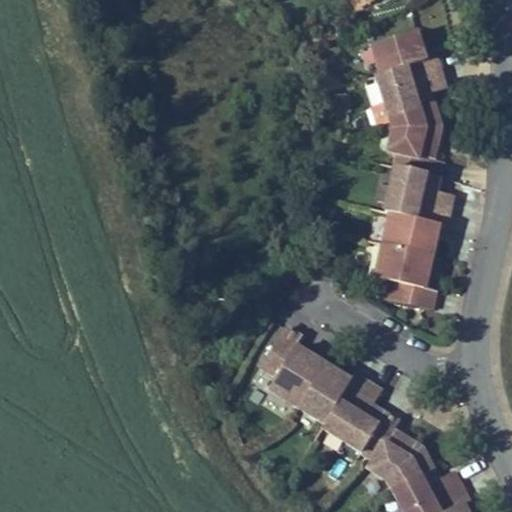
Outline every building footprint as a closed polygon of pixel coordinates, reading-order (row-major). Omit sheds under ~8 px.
[(424,61),(415,33),(372,46),(381,76),(404,68),(409,83),(440,74),(435,58),(424,61)] [(440,74),(409,83),(404,68),(381,76),(377,77),(390,122),(419,113),(417,109),(424,107),(420,97),(445,89),(440,74)] [(430,160),(438,123),(432,104),(424,107),(417,109),(419,113),(390,122),(394,131),(389,152),(399,154),(395,169),(429,177),(439,179),(443,163),(430,160)] [(426,190),(427,186),(429,177),(395,169),(385,214),(390,215),(413,220),(416,209),(417,205),(449,212),(452,196),(426,190)] [(449,212),(417,205),(416,209),(413,220),(390,215),(383,245),(427,255),(434,226),(445,228),(449,212)] [(427,255),(383,245),(383,246),(376,279),(391,282),(387,300),(430,310),(435,291),(424,289),(427,272),(419,270),(420,263),(425,264),(427,255)] [(311,369),(306,366),(310,358),(295,349),(301,339),(285,329),(261,367),(277,377),(269,390),(298,408),(322,370),(314,365),(311,369)] [(347,386),(322,370),(298,408),(325,425),(337,404),(350,412),(368,385),(353,376),(347,386)] [(367,416),(381,393),(368,385),(350,412),(337,404),(325,425),(322,429),(361,453),(379,423),(367,416)] [(424,455),(392,435),(399,423),(384,414),(379,423),(361,453),(375,461),(369,470),(387,481),(392,489),(418,475),(420,479),(425,476),(433,472),(424,455)] [(453,473),(430,485),(425,476),(420,479),(418,475),(392,489),(403,511),(436,511),(432,503),(461,488),(453,473)] [(460,511),(458,508),(468,502),(461,488),(432,503),(436,511),(460,511)]
